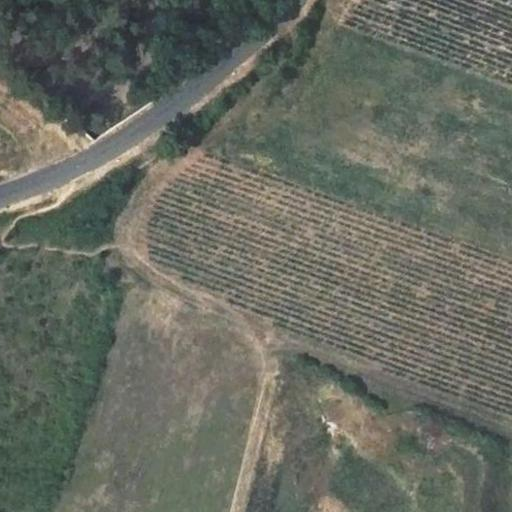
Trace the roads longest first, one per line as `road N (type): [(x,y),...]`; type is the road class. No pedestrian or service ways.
road 1 (track): [(511,430),(259,329),(135,267),(121,244),(129,214),(169,160)]
road 2 (tertiary): [(0,194),(75,167),(134,134),(223,68),(293,0)]
